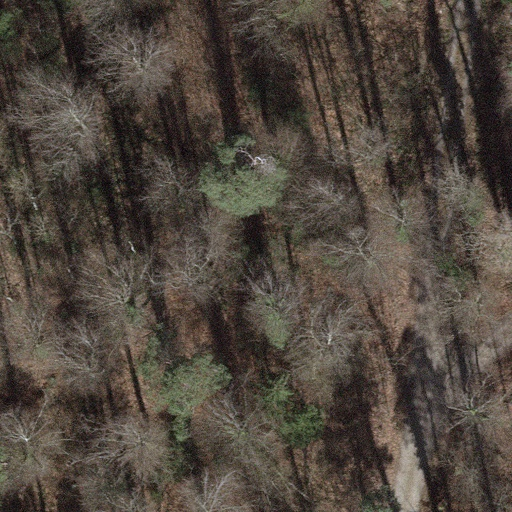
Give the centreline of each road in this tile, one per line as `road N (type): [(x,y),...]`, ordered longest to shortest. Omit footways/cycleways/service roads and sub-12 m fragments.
road 1 (track): [(397,511),(416,410),(450,0)]
road 2 (track): [(511,330),(416,410)]
